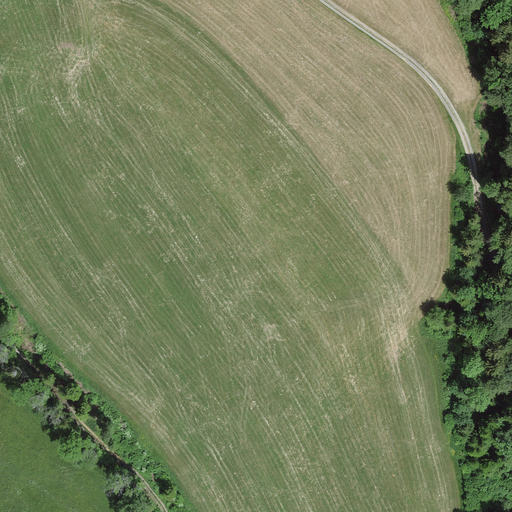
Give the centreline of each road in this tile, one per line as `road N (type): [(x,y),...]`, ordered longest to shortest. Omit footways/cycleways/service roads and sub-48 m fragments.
road 1 (track): [(322,0),(409,59),(442,94),(491,250),(511,256)]
road 2 (track): [(0,311),(169,511)]
